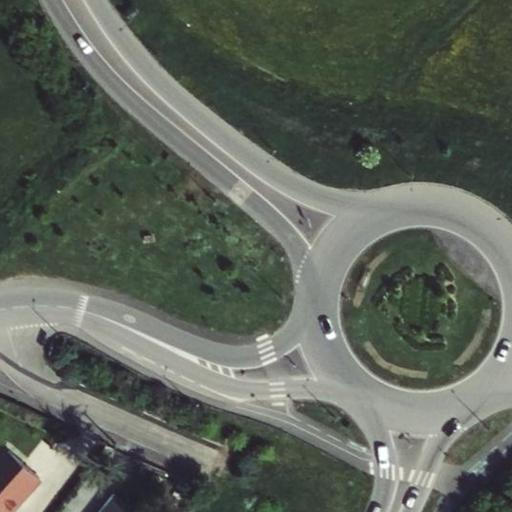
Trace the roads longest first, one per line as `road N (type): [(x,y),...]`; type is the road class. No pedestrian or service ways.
road 1 (tertiary): [(52,0),(112,82),(293,244),(320,295)]
road 2 (tertiary): [(399,208),(338,204),(290,184),(172,95),(95,0)]
road 3 (tertiary): [(83,310),(236,386),(356,389)]
road 4 (residential): [(2,311),(21,366),(37,384),(210,462)]
road 5 (tertiary): [(319,315),(274,351),(235,357),(83,310)]
road 6 (tertiary): [(511,254),(461,212),(399,208)]
road 7 (tertiary): [(399,208),(346,239),(320,295)]
